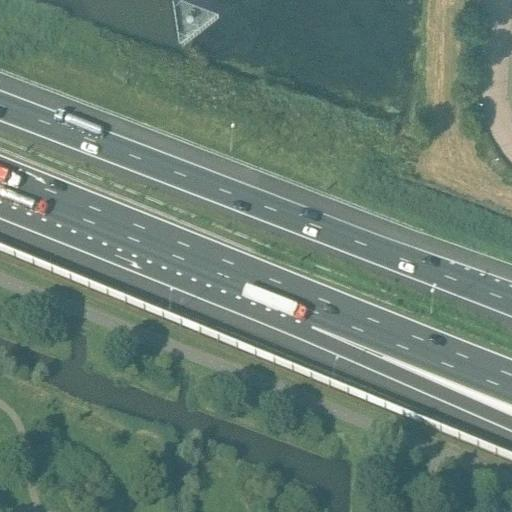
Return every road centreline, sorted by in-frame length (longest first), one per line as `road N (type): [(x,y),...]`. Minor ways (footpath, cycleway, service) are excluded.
road 1 (motorway): [(511,302),(0,106)]
road 2 (motorway): [(0,187),(315,313)]
road 3 (motorway): [(315,313),(511,414)]
road 4 (motorway): [(315,313),(511,389)]
road 5 (unclassified): [(497,0),(492,95),(500,130),(511,142)]
